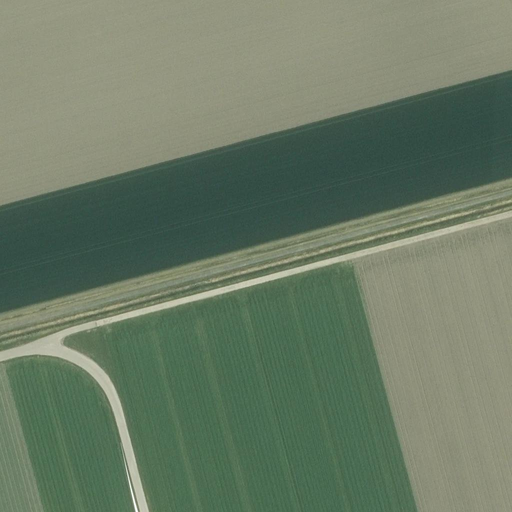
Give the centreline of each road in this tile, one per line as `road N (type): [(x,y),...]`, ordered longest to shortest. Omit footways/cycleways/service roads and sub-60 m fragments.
road 1 (track): [(0,359),(67,332),(511,213)]
road 2 (track): [(38,349),(67,353),(106,381),(146,511)]
